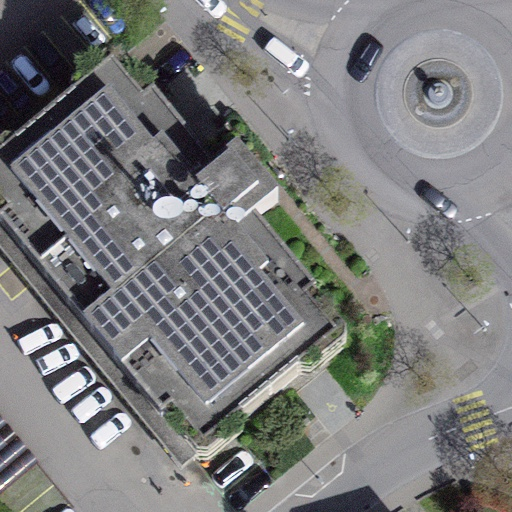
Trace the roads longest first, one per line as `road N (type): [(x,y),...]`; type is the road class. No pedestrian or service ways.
road 1 (tertiary): [(349,48),(341,110),(374,165),(433,189),(494,172)]
road 2 (residential): [(319,511),(405,449),(511,406)]
